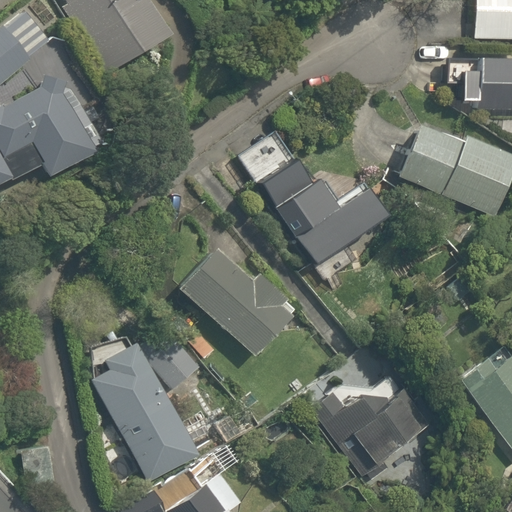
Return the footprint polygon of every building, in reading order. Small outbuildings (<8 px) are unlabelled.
[(142,0),(55,0),(102,76),(165,37),(142,0)] [(511,0),(472,0),(471,35),(511,36),(511,0)] [(0,184),(8,180),(0,165),(0,158),(22,147),(42,183),(90,157),(48,81),(35,88),(23,66),(47,45),(15,9),(0,21),(0,184)] [(511,56),(470,56),(469,110),(511,111),(511,56)] [(511,157),(511,155),(412,124),(394,181),(495,213),(511,157)] [(248,185),(305,269),(380,218),(358,187),(334,204),(316,178),(307,184),(268,128),(210,167),(230,197),(248,185)] [(269,306),(278,297),(252,272),(241,284),(210,255),(173,295),(249,365),(287,323),(269,306)] [(155,321),(128,342),(167,392),(194,371),(155,321)] [(83,346),(86,386),(143,485),(193,456),(128,342),(119,326),(83,346)] [(482,362),(452,388),(511,459),(511,360),(509,356),(490,372),(482,362)] [(330,391),(308,407),(334,441),(341,436),(368,472),(418,434),(392,400),(399,395),(384,374),(373,383),(330,381),(330,391)] [(224,511),(238,503),(218,474),(161,511),(160,511),(149,491),(109,511),(224,511)]
